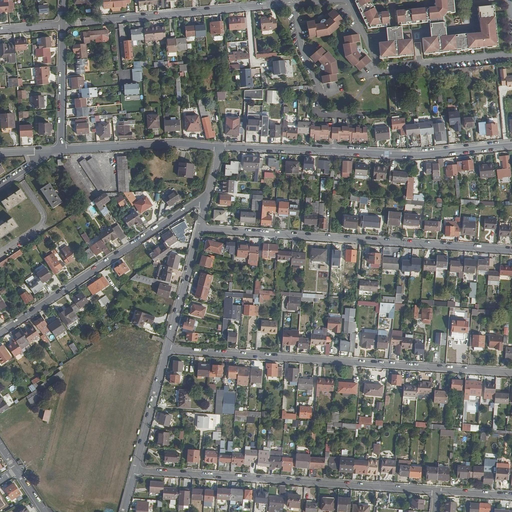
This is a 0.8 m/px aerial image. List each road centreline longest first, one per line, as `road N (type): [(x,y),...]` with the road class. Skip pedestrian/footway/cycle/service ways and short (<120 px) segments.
road 1 (residential): [(511,373),(167,349)]
road 2 (residential): [(511,251),(199,228)]
road 3 (residential): [(435,490),(134,470)]
road 4 (residential): [(511,145),(424,155),(220,147)]
road 5 (residential): [(0,333),(207,196)]
road 6 (residential): [(62,24),(281,4)]
road 7 (residential): [(348,0),(380,74),(511,54)]
road 8 (residential): [(220,147),(59,150)]
road 9 (residential): [(59,150),(62,24)]
road 10 (residential): [(167,349),(134,470)]
road 11 (residential): [(199,228),(167,349)]
